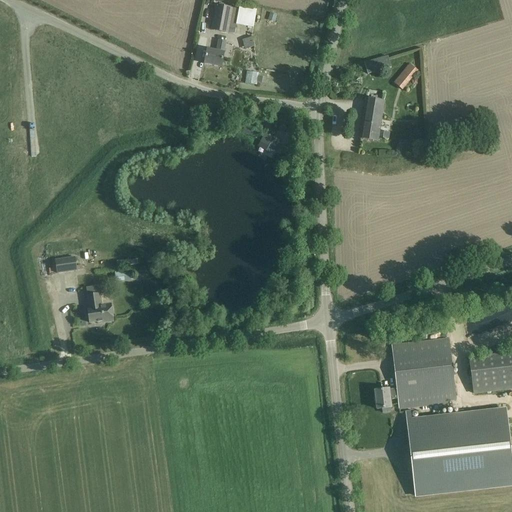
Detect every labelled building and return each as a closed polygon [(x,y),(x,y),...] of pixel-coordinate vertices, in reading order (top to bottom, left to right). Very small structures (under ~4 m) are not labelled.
[(239,10),(215,6),(211,30),(228,34),(228,32),(234,33),(239,10)] [(243,7),(240,26),(252,28),(255,9),(243,7)] [(270,13),(268,20),(275,22),(277,15),(270,13)] [(226,42),(218,40),(216,52),(207,51),(205,64),(221,67),(224,53),(226,42)] [(391,68),(388,56),(364,63),(367,75),(391,68)] [(416,71),(409,65),(393,84),(400,90),(416,71)] [(244,83),(256,85),(258,73),(246,71),(244,83)] [(385,101),(366,98),(360,139),(378,142),(379,137),(383,138),(383,139),(388,140),(389,133),(379,131),(385,101)] [(262,140),(278,150),(281,144),(265,134),(262,140)] [(75,258),(56,261),(58,274),(77,271),(75,258)] [(146,267),(139,268),(140,275),(147,274),(146,267)] [(132,270),(124,271),(124,277),(128,276),(129,280),(133,280),(132,270)] [(100,294),(87,296),(89,308),(87,308),(90,323),(103,321),(103,323),(114,322),(111,305),(101,306),(100,294)] [(398,397),(399,407),(456,401),(449,339),(392,346),(397,389),(395,389),(397,389),(398,397)] [(511,389),(511,352),(469,358),(473,395),(511,389)] [(398,397),(397,389),(395,389),(375,391),(377,410),(382,409),(383,413),(391,412),(390,398),(398,397)] [(410,410),(405,411),(414,493),(511,482),(511,462),(506,407),(411,418),(410,410)]
